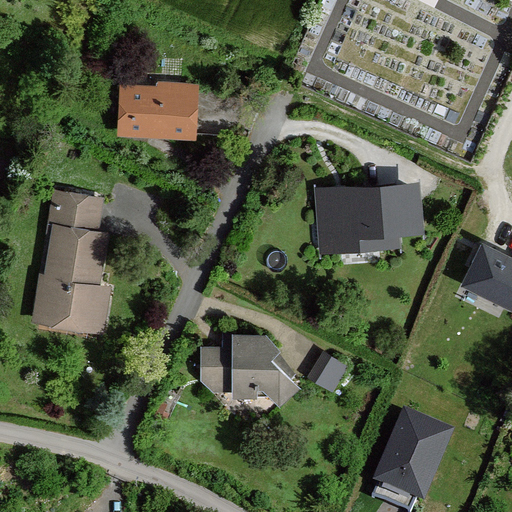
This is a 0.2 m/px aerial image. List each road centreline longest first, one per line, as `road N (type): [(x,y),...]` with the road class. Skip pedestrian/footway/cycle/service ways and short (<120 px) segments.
road 1 (residential): [(112,461),(284,84)]
road 2 (residential): [(227,511),(112,461)]
